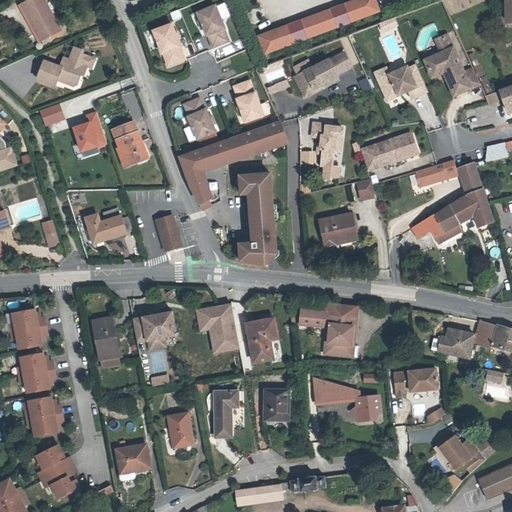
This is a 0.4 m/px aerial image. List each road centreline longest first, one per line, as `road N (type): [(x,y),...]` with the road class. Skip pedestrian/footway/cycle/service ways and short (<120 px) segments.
road 1 (tertiary): [(511,314),(407,293),(217,274)]
road 2 (residential): [(433,511),(405,469),(381,460),(264,471),(175,511)]
road 3 (residential): [(95,464),(57,276)]
road 4 (residential): [(152,97),(217,274)]
road 5 (tertiary): [(217,274),(57,276)]
